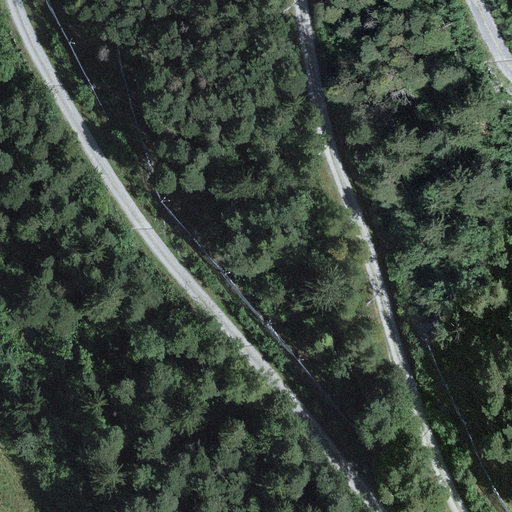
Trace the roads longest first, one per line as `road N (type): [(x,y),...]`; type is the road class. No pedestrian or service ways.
road 1 (track): [(19,0),(53,75),(118,178),(371,511)]
road 2 (track): [(460,511),(430,475),(308,73),(305,0)]
